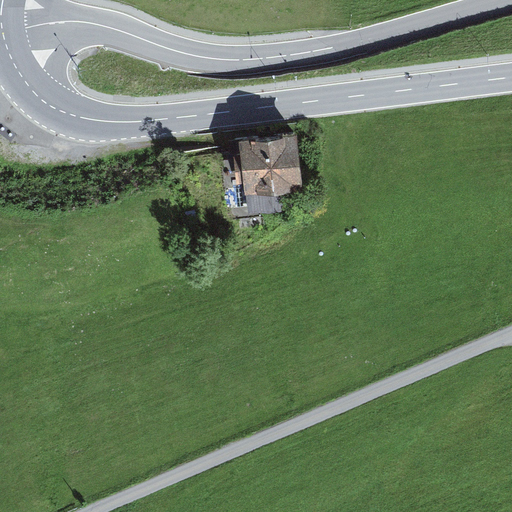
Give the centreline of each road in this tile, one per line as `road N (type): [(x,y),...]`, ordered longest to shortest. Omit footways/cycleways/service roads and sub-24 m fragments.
road 1 (tertiary): [(2,28),(10,57),(52,108),(129,124),(511,78)]
road 2 (tertiary): [(511,2),(394,37),(222,60),(91,22),(2,28)]
road 3 (track): [(511,334),(93,511)]
